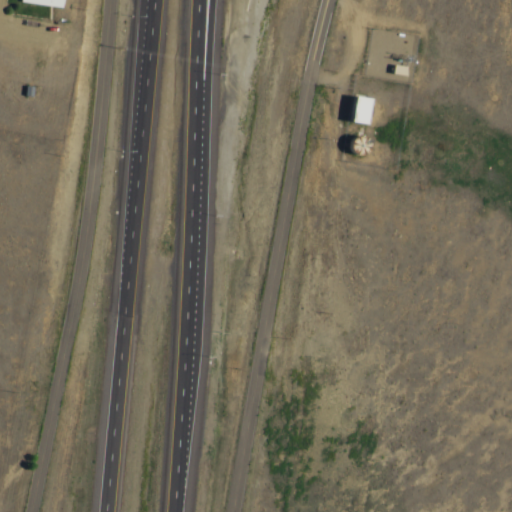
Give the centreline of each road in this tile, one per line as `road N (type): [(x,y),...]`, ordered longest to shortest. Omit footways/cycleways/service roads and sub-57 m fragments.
road 1 (residential): [(323,0),(229,511)]
road 2 (residential): [(28,511),(86,218),(107,0)]
road 3 (motorway): [(150,0),(102,511)]
road 4 (motorway): [(170,511),(195,126)]
road 5 (motorway): [(195,126),(207,0)]
road 6 (motorway): [(195,126),(197,0)]
